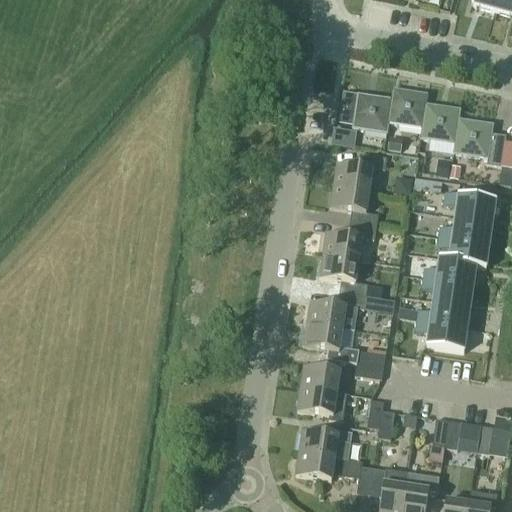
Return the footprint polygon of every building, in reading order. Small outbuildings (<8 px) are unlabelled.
[(495,14),(499,0),(475,0),(473,8),(495,14)] [(511,0),(499,0),(495,14),(511,18),(511,0)] [(388,127),(422,132),(426,108),(428,98),(393,93),(392,102),(388,127)] [(387,137),(388,127),(392,102),(357,97),(357,98),(343,96),(338,127),(352,129),(352,132),(387,137)] [(421,142),(454,148),(458,123),(459,123),(460,113),(426,108),(422,132),(421,142)] [(493,128),(459,123),(458,123),(454,148),(453,157),(487,162),(486,168),(500,171),(506,140),(491,137),(493,128)] [(403,142),(389,140),(387,154),(401,156),(403,142)] [(337,167),(333,190),(369,195),(372,172),(384,174),(386,161),(360,158),(359,170),(337,167)] [(438,162),(438,167),(436,180),(446,181),(449,168),(449,164),(438,162)] [(461,169),(451,168),(449,182),(459,183),(461,169)] [(442,194),(443,184),(419,179),(417,189),(442,194)] [(366,217),(369,195),(333,190),(330,212),(352,215),(349,228),(376,231),(378,219),(366,217)] [(459,210),(457,222),(490,227),(493,205),(445,197),(444,208),(459,210)] [(487,248),(490,227),(457,222),(455,234),(441,232),(439,241),(487,248)] [(327,236),(323,259),(359,265),(362,242),(374,244),(376,231),(349,228),(347,239),(327,236)] [(452,253),(449,263),(449,266),(474,269),(483,271),(487,248),(439,241),(438,251),(452,253)] [(341,285),(339,297),(366,301),(368,289),(355,287),(359,265),(323,259),(320,282),(341,285)] [(425,273),(423,282),(471,290),(474,269),(449,266),(449,263),(440,262),(439,275),(425,273)] [(436,294),(434,306),(468,311),(471,290),(423,282),(422,292),(436,294)] [(364,314),(366,301),(339,297),(338,309),(310,306),(307,328),(353,334),(357,313),(364,314)] [(419,316),(417,325),(464,332),(468,311),(434,306),(432,318),(419,316)] [(461,355),(464,332),(417,325),(416,334),(430,337),(428,349),(461,355)] [(353,335),(353,334),(307,328),(307,331),(302,330),(300,348),(304,349),(303,351),(328,354),(327,363),(357,367),(383,371),(385,358),(384,358),(339,351),(341,333),(353,335)] [(357,367),(355,379),(382,383),(383,371),(357,367)] [(304,369),(301,391),(347,399),(347,398),(336,397),(339,375),(304,369)] [(342,427),(347,399),(301,391),(297,415),(329,420),(329,425),(342,427)] [(366,431),(379,433),(382,415),(383,407),(370,405),(366,431)] [(382,415),(379,433),(377,442),(390,444),(394,417),(382,415)] [(432,450),(443,452),(447,425),(436,423),(432,450)] [(460,427),(447,425),(443,452),(456,454),(460,427)] [(493,432),(480,430),(476,457),(489,459),(493,432)] [(507,458),(510,435),(496,433),(493,456),(507,458)] [(302,435),(299,456),(342,462),(345,448),(349,449),(351,438),(335,435),(334,440),(302,435)] [(374,473),(360,471),(361,467),(342,464),(342,462),(299,456),(296,479),(331,484),(331,478),(359,483),(357,498),(370,500),(374,473)] [(385,475),(374,473),(370,500),(381,501),(379,511),(402,511),(408,477),(386,473),(385,475)] [(425,511),(428,495),(437,496),(439,481),(408,477),(402,511),(425,511)] [(444,511),(468,511),(471,495),(470,495),(468,507),(446,504),(444,511)] [(496,499),(471,495),(468,511),(490,511),(494,511),(496,499)]
